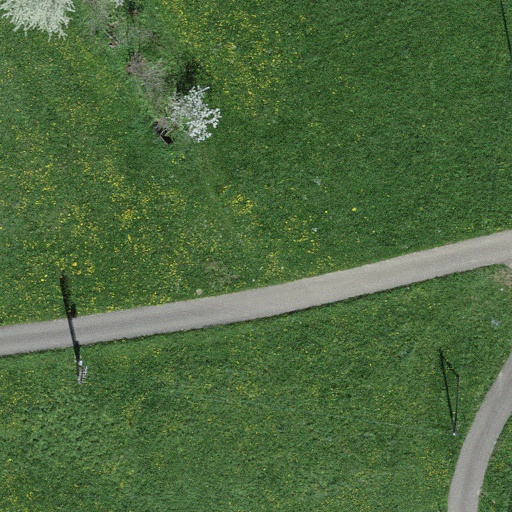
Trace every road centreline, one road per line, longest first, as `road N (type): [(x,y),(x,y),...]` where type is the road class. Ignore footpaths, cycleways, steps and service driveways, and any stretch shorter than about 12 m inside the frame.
road 1 (unclassified): [(0,346),(511,243)]
road 2 (track): [(511,382),(479,442),(461,511)]
